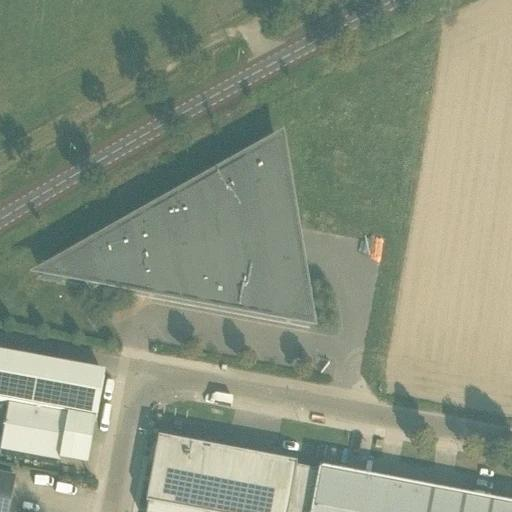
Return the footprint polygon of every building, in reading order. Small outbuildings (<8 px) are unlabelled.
[(98,289),(274,322),(310,329),(279,145),(42,278),(85,286),(90,295),(98,289)] [(0,405),(58,417),(96,423),(104,377),(0,358),(0,405)] [(255,380),(283,385),(285,378),(256,373),(255,380)] [(67,419),(7,408),(0,448),(0,454),(59,465),(67,419)] [(311,511),(319,473),(269,464),(268,465),(253,462),(253,461),(246,459),(246,461),(230,458),(230,456),(158,443),(145,508),(148,509),(146,511),(311,511)] [(363,511),(369,483),(319,473),(311,511),(363,511)] [(0,511),(9,511),(15,480),(0,476),(0,511)] [(363,511),(414,511),(418,492),(369,483),(363,511)] [(511,511),(511,509),(418,492),(414,511),(511,511)]
